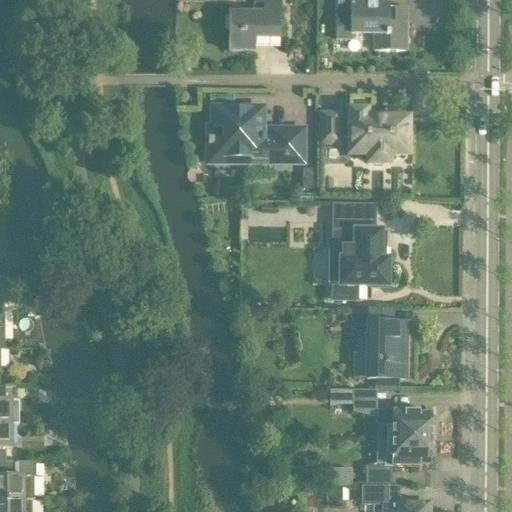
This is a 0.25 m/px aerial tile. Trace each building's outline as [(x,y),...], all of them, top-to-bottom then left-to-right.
[(280,17),(279,0),(253,0),(253,15),(227,15),(227,53),(253,53),(254,38),(279,38),(280,17)] [(350,41),(350,35),(374,35),(374,53),(406,53),(406,9),(388,9),(388,6),(361,5),(361,0),(335,0),(335,17),(336,41),(350,41)] [(208,147),(208,158),(245,158),(245,167),(272,167),(272,163),(300,163),(301,133),(271,133),(271,138),(259,138),(259,112),(213,112),(213,127),(209,127),(208,142),(206,142),(206,147),(208,147)] [(367,165),(388,165),(388,157),(406,157),(406,121),(365,120),(365,113),(349,112),(348,121),(337,121),(337,116),(321,116),(321,144),(337,144),(337,140),(348,140),(348,156),(367,157),(367,165)] [(332,285),(331,302),(355,302),(355,287),(370,287),(370,289),(386,290),(387,270),(385,269),(385,263),(384,263),(385,248),(378,248),(378,234),(372,234),(373,208),(333,208),(332,251),(340,251),(340,286),(332,285)] [(352,381),(399,381),(404,381),(404,342),(398,342),(398,324),(377,324),(377,311),(351,311),(351,336),(366,336),(365,355),(352,355),(352,381)] [(0,426),(11,427),(11,403),(5,403),(5,388),(0,388),(0,426)] [(376,424),(376,441),(431,441),(431,423),(429,423),(429,415),(419,415),(419,413),(374,413),(374,393),(352,393),(352,414),(374,420),(374,424),(376,424)] [(0,464),(6,465),(6,464),(5,450),(11,450),(11,427),(0,426),(0,464)] [(376,441),(375,463),(375,466),(366,469),(366,489),(388,489),(388,469),(418,469),(418,467),(429,467),(429,460),(431,460),(431,441),(376,441)] [(0,502),(31,502),(31,478),(36,478),(36,464),(6,464),(6,465),(0,464),(0,502)] [(323,488),(348,488),(348,473),(323,473),(323,488)] [(363,494),(363,507),(387,507),(387,506),(388,489),(366,489),(366,494),(363,494)] [(31,511),(31,502),(0,502),(0,511),(31,511)]
